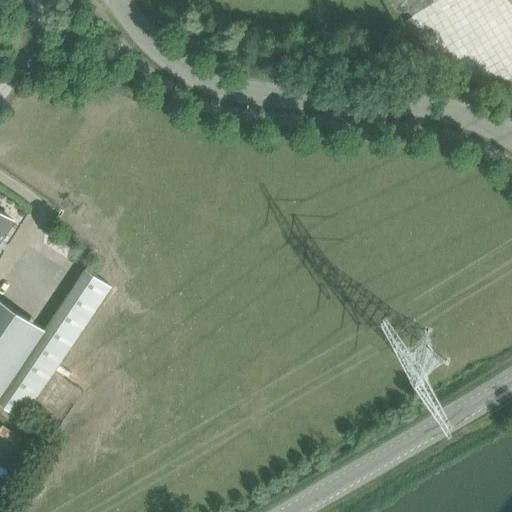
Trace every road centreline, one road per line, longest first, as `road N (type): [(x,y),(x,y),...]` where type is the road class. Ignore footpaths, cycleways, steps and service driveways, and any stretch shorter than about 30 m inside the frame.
road 1 (unclassified): [(511,136),(450,108),(268,94),(207,81),(162,55),(118,0)]
road 2 (unclassified): [(289,511),(511,382)]
